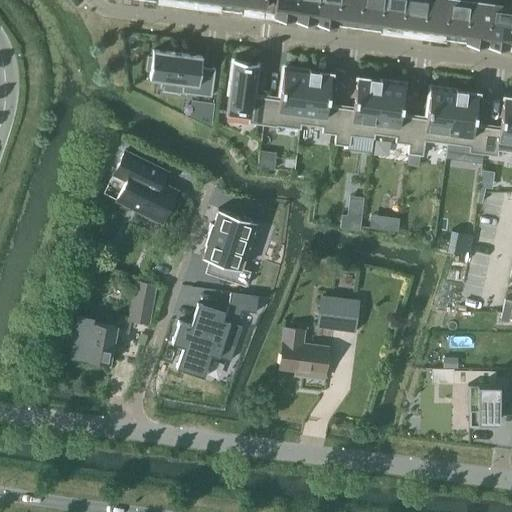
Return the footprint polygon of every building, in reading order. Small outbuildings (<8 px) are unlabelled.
[(219,8),(241,11),(241,7),(242,0),(220,0),(220,4),(219,8)] [(242,0),(241,7),(241,11),(242,11),(242,7),(264,10),(264,0),(242,0)] [(273,0),(272,11),(294,14),(296,0),(273,0)] [(296,0),(294,14),(316,17),(317,0),(296,0)] [(336,23),(337,24),(337,20),(339,0),(317,0),(316,17),(336,20),(336,23)] [(337,24),(358,26),(358,22),(361,0),(339,0),(337,20),(337,24)] [(358,26),(379,29),(380,25),(383,0),(361,0),(358,22),(358,26)] [(381,25),(401,28),(405,0),(383,0),(380,25),(379,29),(380,29),(381,25)] [(405,0),(401,28),(423,31),(426,0),(405,0)] [(443,38),(444,38),(444,34),(448,0),(426,0),(423,31),(443,34),(443,38)] [(444,38),(465,41),(466,37),(470,0),(448,0),(444,34),(444,38)] [(466,37),(487,40),(492,0),(470,0),(466,37),(465,41),(466,41),(466,37)] [(511,0),(492,0),(487,40),(508,42),(511,15),(511,0)] [(163,80),(182,82),(180,92),(210,96),(214,68),(200,67),(201,57),(181,54),(181,53),(172,52),(172,53),(152,50),(151,56),(147,56),(145,71),(149,71),(148,78),(163,80)] [(262,125),(266,98),(253,96),(257,64),(232,61),(229,80),(228,80),(226,95),(228,95),(226,107),(249,110),(248,123),(262,125)] [(278,112),(301,114),(306,71),(283,67),(278,99),(266,98),(262,125),(276,127),(278,112)] [(306,71),(301,114),(323,117),(321,133),(335,135),(339,107),(326,106),(330,74),(306,71)] [(374,124),(380,80),(356,77),(352,109),(339,107),(335,135),(350,136),(352,121),(374,124)] [(404,84),(380,80),(374,124),(396,127),(394,142),(409,144),(412,117),(399,115),(404,84)] [(425,131),(447,134),(453,90),(429,87),(425,119),(412,117),(409,144),(423,146),(425,131)] [(468,152),(482,154),(486,127),(473,125),(477,93),(453,90),(447,134),(470,137),(468,152)] [(498,141),(511,142),(511,97),(503,97),(498,129),(486,127),(482,154),(496,156),(498,141)] [(204,103),(203,121),(210,124),(213,104),(204,103)] [(89,132),(103,136),(106,126),(92,121),(89,132)] [(116,200),(160,222),(176,191),(161,183),(167,171),(124,150),(112,174),(125,181),(116,200)] [(213,223),(212,225),(207,242),(208,242),(203,257),(217,261),(212,275),(247,286),(251,272),(238,267),(243,254),(246,255),(253,236),(249,235),(252,225),(254,220),(220,209),(215,223),(213,223)] [(470,250),(471,231),(451,229),(449,248),(470,250)] [(135,280),(128,318),(128,319),(148,322),(155,283),(135,280)] [(197,303),(189,324),(178,320),(170,342),(182,346),(178,356),(206,366),(210,354),(229,361),(241,326),(235,324),(240,311),(255,313),(257,298),(258,298),(258,296),(229,292),(227,309),(226,313),(204,305),(197,303)] [(320,295),(316,326),(353,331),(357,300),(320,295)] [(511,300),(504,299),(501,310),(510,312),(511,302),(511,300)] [(510,312),(501,310),(499,320),(508,322),(510,312)] [(115,326),(92,321),(93,316),(76,313),(68,356),(108,364),(115,326)] [(300,344),(302,330),(284,328),(282,341),(278,367),(303,371),(302,375),(322,378),(326,347),(300,344)] [(433,366),(433,380),(454,380),(454,366),(433,366)] [(494,383),(468,382),(468,426),(483,426),(483,421),(497,421),(497,400),(507,400),(507,377),(494,377),(494,383)]
